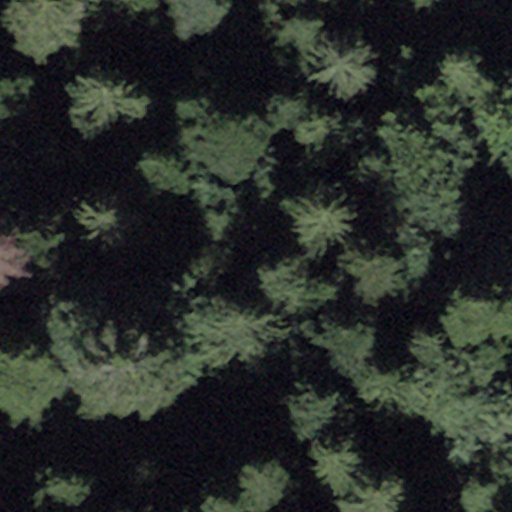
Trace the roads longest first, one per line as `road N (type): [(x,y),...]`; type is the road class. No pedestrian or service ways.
road 1 (track): [(0,26),(68,101),(99,177),(158,254),(190,316),(231,440),(288,511)]
road 2 (track): [(511,49),(427,39),(369,0)]
